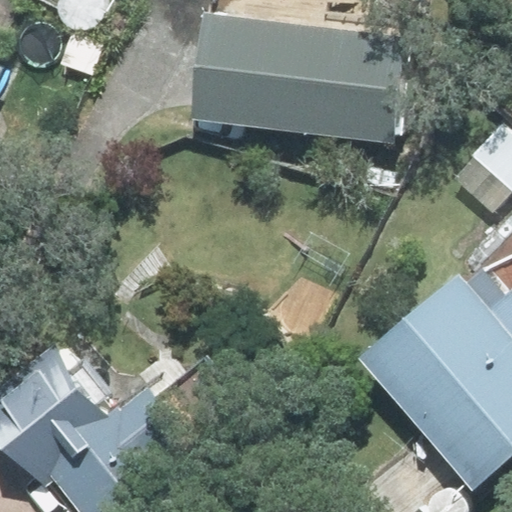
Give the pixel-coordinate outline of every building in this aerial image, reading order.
[(32,0),(0,0),(0,19),(19,29),(32,0)] [(246,18),(235,123),(430,144),(441,39),(246,18)] [(87,35),(74,64),(103,77),(116,49),(87,35)] [(0,138),(40,69),(0,46),(0,138)] [(511,127),(464,174),(501,213),(511,202),(511,127)] [(511,489),(511,266),(400,360),(510,492),(511,489)] [(78,477),(104,511),(221,511),(242,496),(207,451),(228,435),(193,390),(154,419),(101,347),(12,412),(66,484),(78,477)] [(419,511),(460,477),(431,444),(374,493),(390,511),(419,511)]
